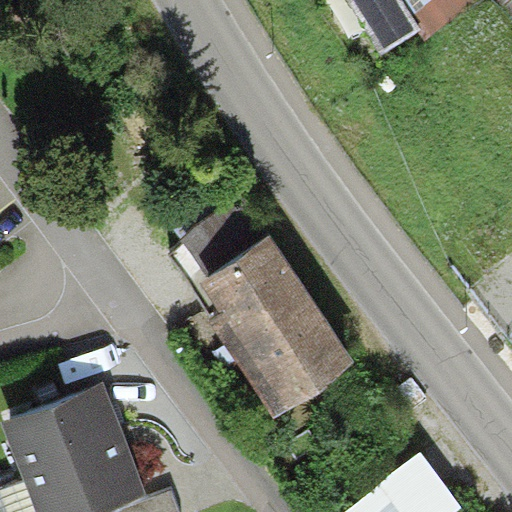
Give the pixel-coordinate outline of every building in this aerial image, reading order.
[(414,6),(410,0),(352,0),(380,43),(416,21),(422,16),(414,6)] [(422,0),(414,6),(422,16),(416,21),(425,34),(473,0),(422,0)] [(353,340),(270,212),(201,257),(221,288),(210,295),(273,392),(353,340)] [(106,365),(2,402),(41,511),(55,511),(147,480),(106,365)] [(421,437),(344,493),(357,511),(438,511),(463,495),(421,437)] [(171,482),(111,504),(114,511),(176,511),(182,510),(171,482)]
